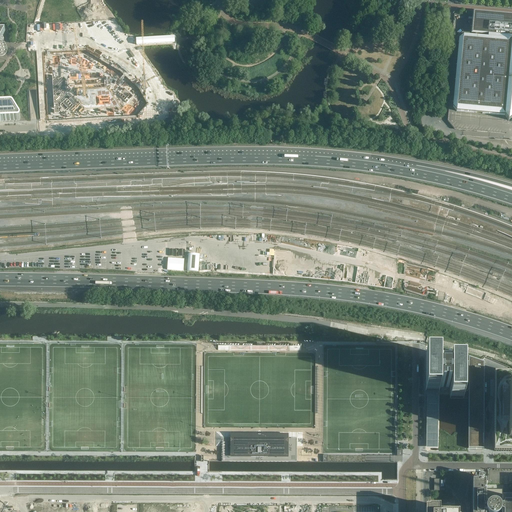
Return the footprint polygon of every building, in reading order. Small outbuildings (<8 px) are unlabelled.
[(511,14),(473,11),(471,32),(463,32),(455,38),(455,42),(454,49),(454,53),(453,62),(452,67),(448,118),(447,122),(452,127),(454,130),(466,131),(488,133),(491,136),(494,140),(511,141),(511,14)] [(51,56),(43,56),(46,121),(132,116),(143,104),(135,90),(117,73),(89,56),(51,58),(51,56)] [(0,123),(2,123),(2,122),(9,122),(18,121),(19,121),(20,121),(20,120),(20,119),(20,118),(19,117),(13,108),(12,107),(11,107),(0,107),(0,123)] [(468,449),(484,449),(484,362),(440,348),(426,344),(426,391),(427,391),(427,449),(439,449),(439,451),(468,451),(468,449)] [(511,372),(509,372),(495,372),(494,375),(494,377),(494,378),(494,380),(494,382),(494,384),(494,385),(494,387),(494,389),(494,390),(494,392),(494,394),(494,396),(494,397),(494,399),(494,401),(494,406),(494,408),(494,418),(494,420),(494,437),(494,438),(494,440),(494,452),(511,451),(511,372)] [(222,438),(222,458),(247,458),(248,457),(272,457),(272,459),(297,459),(297,439),(222,438)] [(402,450),(397,450),(397,456),(365,456),(365,462),(402,462),(402,450)] [(511,484),(511,469),(488,469),(488,471),(488,472),(488,481),(488,484),(511,484)] [(485,484),(487,484),(487,481),(485,481),(485,480),(482,480),(483,480),(483,479),(484,479),(484,478),(483,477),(482,477),(479,477),(478,477),(478,478),(478,480),(472,480),(472,511),(511,511),(511,497),(503,498),(503,490),(494,490),(485,490),(485,484)] [(434,480),(434,491),(445,491),(445,480),(434,480)]
